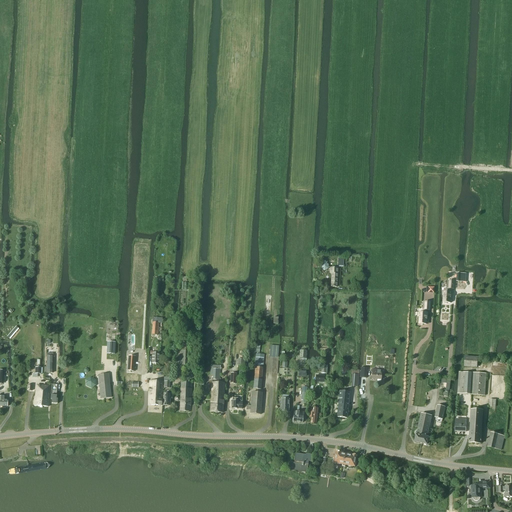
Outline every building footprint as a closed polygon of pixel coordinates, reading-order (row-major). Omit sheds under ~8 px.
[(444,257),(443,255),(443,253),(442,252),(441,250),(439,249),(437,248),(436,248),(434,248),(432,248),(431,249),(429,250),(428,251),(427,252),(426,254),(426,256),(426,257),(426,259),(426,261),(427,263),(429,264),(430,265),(432,265),(434,266),(435,266),(437,266),(439,265),(440,264),(441,263),(442,262),(443,260),(443,259),(444,257)] [(328,267),(328,269),(329,269),(330,269),(329,273),(332,273),(331,287),(336,287),(337,274),(337,268),(330,268),(329,267),(328,267)] [(457,273),(456,281),(466,282),(466,274),(457,273)] [(454,289),(454,281),(449,280),(449,289),(444,288),(444,291),(443,291),(443,295),(444,295),(443,303),(444,303),(445,303),(447,304),(448,303),(451,303),(451,295),(452,295),(452,292),(451,292),(451,291),(451,289),(454,289)] [(430,310),(430,302),(425,302),(425,312),(420,312),(419,312),(419,316),(419,317),(419,324),(420,324),(421,325),(423,325),(423,324),(426,324),(427,317),(428,317),(428,313),(427,313),(427,310),(430,310)] [(153,322),(152,335),(158,335),(159,323),(162,323),(162,318),(156,317),(155,322),(153,322)] [(10,333),(10,332),(10,331),(9,330),(9,329),(7,328),(6,327),(5,327),(3,327),(1,329),(0,329),(0,336),(0,337),(1,337),(2,338),(3,338),(4,339),(5,338),(6,338),(8,337),(9,336),(10,335),(10,334),(10,333)] [(106,341),(106,353),(114,354),(115,342),(106,341)] [(181,342),(180,348),(180,351),(186,351),(186,348),(188,348),(188,342),(181,342)] [(158,364),(159,354),(155,354),(155,352),(151,351),(151,354),(152,354),(152,363),(158,364)] [(189,366),(189,365),(189,351),(186,351),(180,351),(176,351),(175,380),(183,380),(183,371),(185,371),(185,368),(184,368),(184,365),(189,366)] [(255,367),(263,368),(264,355),(256,354),(255,367)] [(477,367),(477,357),(465,356),(465,366),(477,367)] [(32,372),(32,378),(38,378),(38,374),(42,374),(42,368),(41,368),(35,367),(35,372),(32,372)] [(254,379),(262,380),(263,368),(255,367),(255,368),(254,379)] [(381,380),(382,370),(372,369),(371,379),(381,380)] [(351,386),(352,386),(357,387),(358,375),(359,370),(355,370),(352,370),(351,374),(352,374),(351,386)] [(458,393),(471,394),(473,373),(459,372),(458,393)] [(473,373),(471,394),(471,395),(485,395),(486,374),(473,373)] [(98,375),(100,399),(111,397),(109,374),(98,375)] [(86,386),(91,389),(96,385),(96,379),(90,377),(85,380),(86,386)] [(261,390),(262,380),(254,379),(254,380),(253,389),(261,390)] [(162,389),(162,382),(150,381),(149,392),(148,398),(148,399),(148,405),(162,406),(162,399),(162,389)] [(181,382),(180,407),(180,411),(190,412),(191,401),(192,383),(181,382)] [(223,413),(224,383),(212,383),(210,412),(223,413)] [(49,400),(49,386),(36,385),(36,389),(34,406),(48,407),(49,400)] [(134,403),(143,404),(144,391),(136,391),(135,390),(134,403)] [(347,418),(349,392),(339,391),(337,417),(347,418)] [(261,401),(262,393),(252,393),(251,406),(247,405),(246,410),(250,410),(250,414),(260,415),(261,405),(261,401)] [(231,409),(238,409),(242,409),(242,403),(238,403),(238,401),(238,398),(232,398),(232,400),(231,409)] [(288,412),(289,400),(281,399),(280,411),(288,412)] [(442,423),(446,407),(438,405),(435,417),(439,418),(438,422),(442,423)] [(318,408),(315,408),(313,408),(312,408),(312,413),(310,413),(309,417),(311,417),(310,424),(316,424),(318,408)] [(481,445),(483,412),(471,411),(469,444),(481,445)] [(302,423),(303,412),(294,412),(293,416),(293,422),(302,423)] [(421,414),(419,425),(430,427),(432,416),(421,414)] [(466,433),(466,425),(464,424),(464,423),(461,423),(461,424),(456,424),(455,432),(466,433)] [(427,438),(430,427),(419,425),(417,431),(416,432),(415,434),(416,435),(415,442),(427,444),(428,438),(427,438)] [(500,451),(504,437),(490,434),(487,447),(500,451)] [(334,457),(333,463),(336,463),(337,464),(338,464),(340,464),(342,465),(344,454),(340,453),(339,452),(337,452),(335,452),(335,455),(334,455),(333,457),(334,457)] [(311,462),(312,454),(305,453),(305,455),(296,454),(296,453),(295,453),(294,463),(292,463),(290,471),(306,473),(308,462),(311,462)] [(342,465),(342,466),(344,467),(345,465),(348,466),(349,466),(350,467),(351,466),(354,467),(356,456),(355,455),(353,455),(351,455),(352,454),(347,453),(347,454),(344,454),(342,465)] [(473,498),(473,499),(474,500),(476,501),(478,501),(479,500),(480,498),(480,497),(481,497),(480,488),(483,488),(490,488),(491,488),(490,481),(480,482),(480,483),(480,485),(472,486),(473,498)] [(503,486),(499,486),(499,487),(499,493),(503,493),(503,490),(505,490),(506,497),(511,496),(511,485),(505,486),(505,487),(503,487),(503,486)]
